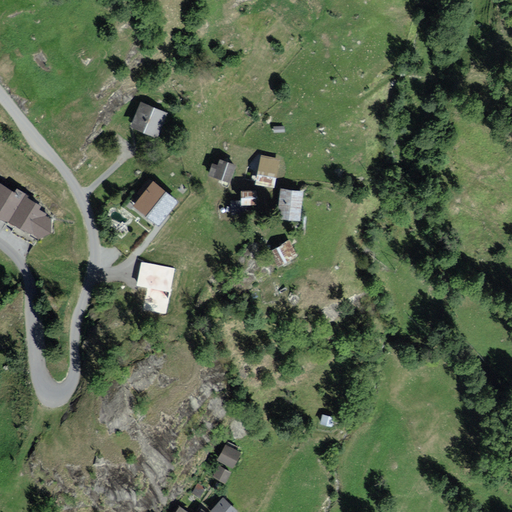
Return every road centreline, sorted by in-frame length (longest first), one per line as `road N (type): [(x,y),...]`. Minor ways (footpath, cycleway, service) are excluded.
road 1 (residential): [(0,240),(23,264),(42,379),(52,390),(72,380),(75,330),(92,277)]
road 2 (track): [(267,183),(211,189),(143,250)]
road 3 (residential): [(84,199),(0,90)]
